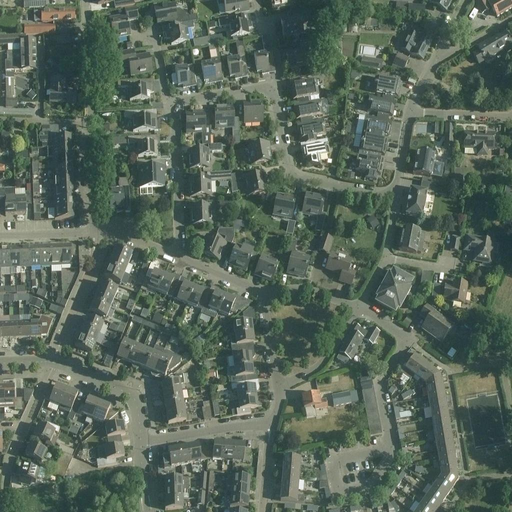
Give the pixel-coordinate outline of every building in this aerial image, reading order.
[(45,0),(39,0),(23,1),(24,10),(46,9),(45,0)] [(124,0),(114,2),(115,9),(134,7),(133,0),(124,0)] [(216,0),(218,7),(223,6),(225,16),(248,12),(245,0),(216,0)] [(270,0),(271,2),(272,10),(289,7),(287,0),(270,0)] [(431,5),(437,8),(446,13),(452,0),(425,0),(425,1),(431,4),(431,5)] [(478,0),(475,2),(482,14),(489,10),(482,0),(478,0)] [(485,0),(497,18),(511,8),(511,3),(510,0),(485,0)] [(390,13),(408,14),(423,16),(424,8),(408,6),(408,4),(396,3),(396,6),(391,6),(390,13)] [(154,6),(157,24),(176,21),(177,26),(192,23),(197,22),(196,17),(189,18),(179,11),(175,12),(174,6),(155,9),(154,6)] [(136,9),(126,11),(124,11),(125,17),(109,20),(113,40),(130,37),(127,23),(138,21),(136,9)] [(281,24),(282,31),(284,43),(284,39),(304,35),(302,26),(307,25),(304,10),(287,13),(288,23),(281,24)] [(74,23),(74,12),(41,12),(41,13),(34,13),(34,22),(41,22),(41,23),(74,23)] [(246,23),(245,18),(217,22),(218,28),(228,27),(230,39),(248,36),(247,30),(251,29),(250,23),(246,23)] [(194,30),(192,23),(177,26),(168,28),(169,34),(165,34),(166,39),(166,41),(170,40),(171,46),(189,43),(187,31),(194,30)] [(54,27),(24,28),(24,36),(54,36),(54,27)] [(419,31),(416,37),(411,34),(403,51),(410,55),(422,61),(433,38),(422,32),(419,31)] [(485,62),(486,65),(495,60),(493,57),(504,50),(503,48),(510,44),(505,34),(478,50),(478,51),(472,55),(478,66),(485,62)] [(0,46),(20,46),(20,52),(36,51),(35,42),(25,42),(24,37),(0,37),(0,46)] [(69,44),(69,37),(56,37),(57,45),(69,44)] [(273,64),(272,57),(269,37),(261,38),(264,54),(254,56),(257,74),(261,73),(262,75),(269,74),(267,65),(273,64)] [(208,39),(193,42),(194,50),(208,48),(209,47),(208,39)] [(235,80),(242,79),(241,76),(247,75),(246,67),(242,42),(235,43),(238,58),(226,60),(230,78),(234,77),(235,80)] [(286,55),(289,70),(312,65),(309,52),(314,51),(312,43),(300,46),(301,52),(286,55)] [(218,59),(216,46),(209,47),(208,48),(210,61),(218,59)] [(36,61),(36,51),(20,52),(6,53),(7,62),(12,62),(36,61)] [(149,56),(135,59),(133,52),(119,55),(122,69),(129,67),(130,77),(152,73),(152,72),(151,72),(148,57),(149,57),(149,56)] [(392,66),(394,67),(403,71),(409,60),(398,55),(392,66)] [(200,65),(202,73),(204,83),(204,85),(209,84),(216,83),(216,81),(221,80),(218,59),(210,61),(211,63),(200,65)] [(37,71),(36,61),(12,62),(7,62),(4,62),(5,72),(37,71)] [(188,77),(194,76),(192,66),(174,70),(176,77),(172,78),(171,79),(172,87),(177,86),(178,87),(182,87),(183,89),(190,88),(188,77)] [(383,95),(382,100),(392,102),(393,98),(398,98),(399,90),(400,90),(401,85),(402,84),(376,79),(373,93),(383,95)] [(13,80),(5,80),(6,87),(6,98),(5,108),(16,109),(16,98),(13,98),(13,80)] [(51,81),(50,104),(75,105),(75,93),(64,93),(64,81),(51,81)] [(152,88),(153,88),(153,87),(140,88),(139,82),(118,84),(118,89),(129,88),(129,102),(150,101),(149,94),(153,94),(153,92),(152,92),(152,88)] [(316,83),(300,85),(290,87),(290,88),(291,93),(292,93),(293,101),(297,101),(298,106),(308,104),(307,98),(318,97),(316,83)] [(378,114),(376,120),(387,122),(388,117),(392,118),(394,109),(395,104),(396,103),(392,102),(382,100),(370,98),(367,112),(378,114)] [(319,102),(308,104),(298,106),(293,107),(294,113),(295,113),(296,121),(301,120),(301,125),(312,124),(311,118),(322,116),(319,102)] [(261,103),(243,104),(244,125),(262,124),(261,103)] [(215,109),(215,119),(215,130),(233,129),(232,108),(215,109)] [(157,123),(157,118),(152,118),(152,112),(141,112),(141,113),(137,113),(124,113),(124,120),(132,119),(133,132),(133,133),(160,132),(159,123),(157,123)] [(201,134),(202,146),(211,145),(210,128),(204,129),(203,113),(186,114),(187,135),(201,134)] [(366,117),(362,137),(383,141),(384,136),(388,137),(390,129),(391,123),(392,124),(392,123),(387,122),(376,120),(366,117)] [(312,124),(301,125),(296,126),(296,127),(297,127),(297,132),(298,132),(300,141),(304,140),(305,145),(316,143),(315,138),(325,136),(323,122),(312,124)] [(46,149),(52,149),(71,149),(70,138),(58,139),(58,134),(56,134),(56,128),(41,127),(41,128),(43,128),(43,134),(42,134),(41,135),(40,136),(40,139),(40,141),(40,143),(41,144),(41,145),(43,145),(43,149),(41,149),(41,150),(46,149)] [(494,135),(487,135),(478,134),(478,135),(473,135),(474,134),(464,134),(463,150),(477,150),(477,157),(486,157),(487,151),(493,151),(494,135)] [(444,136),(444,149),(453,150),(453,136),(444,136)] [(358,157),(379,161),(380,156),(384,157),(386,148),(386,149),(388,143),(388,142),(383,141),(362,137),(359,151),(358,157)] [(155,138),(145,138),(127,139),(127,146),(137,146),(137,158),(156,158),(156,157),(156,151),(160,151),(159,144),(155,144),(155,138)] [(326,141),(316,143),(305,145),(300,146),(300,147),(301,152),(302,152),(303,160),(308,159),(309,165),(307,164),(307,165),(320,167),(318,158),(329,156),(326,141)] [(268,145),(259,147),(248,149),(251,166),(271,162),(268,145)] [(221,146),(218,146),(208,146),(208,152),(188,153),(188,170),(210,169),(209,153),(221,153),(221,146)] [(47,160),(52,159),(71,159),(71,149),(52,149),(46,149),(47,160)] [(417,152),(413,175),(416,176),(430,178),(441,179),(443,167),(433,165),(434,155),(417,152)] [(358,157),(355,168),(355,172),(366,174),(364,179),(376,181),(375,181),(376,176),(380,176),(382,168),(384,163),(384,162),(379,161),(358,157)] [(52,159),(53,170),(71,169),(71,159),(52,159)] [(151,163),(136,164),(136,171),(140,171),(141,187),(163,186),(162,169),(151,169),(151,163)] [(53,170),(53,180),(72,179),(71,169),(53,170)] [(231,183),(231,177),(231,174),(206,175),(207,180),(189,181),(190,198),(211,197),(210,184),(231,183)] [(242,175),(231,177),(231,183),(232,194),(239,193),(237,181),(243,180),(242,175)] [(265,176),(255,178),(244,180),(248,197),(268,194),(265,176)] [(53,180),(53,190),(72,189),(72,179),(53,180)] [(129,190),(126,180),(118,181),(119,190),(108,190),(109,204),(103,204),(104,212),(105,212),(104,211),(110,211),(116,210),(116,214),(124,214),(123,200),(130,200),(129,190)] [(405,215),(422,218),(427,193),(433,194),(435,186),(421,183),(420,191),(410,189),(408,200),(409,200),(408,205),(407,205),(405,215)] [(53,190),(54,200),(72,199),(72,189),(53,190)] [(15,194),(15,191),(14,190),(0,190),(0,207),(4,207),(5,217),(15,216),(14,194),(15,194)] [(15,191),(15,194),(14,194),(15,216),(26,216),(25,206),(31,206),(30,193),(24,194),(24,191),(15,191)] [(306,195),(302,215),(317,218),(315,232),(321,234),(326,215),(320,214),(323,198),(306,195)] [(277,196),(275,205),(273,216),(290,220),(292,209),(294,199),(277,196)] [(54,200),(54,210),(73,210),(72,199),(54,200)] [(211,208),(190,209),(191,226),(212,225),(211,208)] [(73,210),(54,210),(55,221),(73,220),(73,210)] [(285,235),(292,236),(295,224),(287,222),(285,235)] [(399,252),(416,255),(416,254),(421,255),(424,234),(420,233),(420,232),(403,229),(399,252)] [(223,243),(231,247),(234,240),(233,230),(218,231),(216,236),(225,239),(223,243)] [(206,237),(200,253),(219,261),(225,245),(206,237)] [(332,240),(324,237),(319,252),(326,254),(332,240)] [(450,252),(458,253),(460,239),(452,238),(450,252)] [(482,241),(467,239),(465,251),(476,253),(474,262),(482,263),(482,265),(489,266),(491,255),(496,255),(498,246),(482,243),(482,241)] [(290,242),(288,249),(286,259),(284,266),(289,267),(287,274),(304,279),(309,258),(294,254),(296,244),(290,242)] [(108,255),(107,258),(128,266),(132,256),(134,250),(122,245),(120,251),(115,249),(113,256),(110,255),(108,255)] [(237,246),(233,256),(229,265),(245,272),(249,261),(254,263),(257,255),(253,253),(237,246)] [(70,248),(60,249),(61,267),(71,267),(71,271),(77,270),(76,258),(71,258),(70,248)] [(29,249),(19,250),(20,269),(30,268),(29,249)] [(40,249),(29,249),(30,268),(40,268),(40,249)] [(50,249),(40,249),(40,268),(50,268),(50,249)] [(60,249),(50,249),(50,268),(61,267),(60,249)] [(0,269),(10,269),(9,250),(0,250),(0,269)] [(9,250),(10,269),(16,269),(16,275),(20,275),(20,269),(19,250),(9,250)] [(339,282),(351,286),(354,275),(347,272),(351,263),(331,256),(326,270),(342,275),(339,282)] [(263,257),(259,267),(255,276),(271,283),(279,263),(263,257)] [(110,262),(107,268),(130,278),(134,269),(128,266),(107,258),(107,259),(108,261),(110,262)] [(148,290),(157,294),(164,276),(158,274),(159,272),(158,270),(156,269),(157,265),(152,263),(145,279),(143,283),(142,287),(140,291),(146,293),(148,290)] [(130,278),(107,268),(105,274),(102,273),(100,274),(100,276),(120,285),(127,288),(130,278)] [(389,276),(383,287),(405,299),(411,288),(409,287),(411,283),(410,282),(393,272),(391,277),(389,276)] [(157,294),(172,300),(180,279),(173,276),(171,277),(170,279),(164,276),(157,294)] [(172,300),(186,306),(194,289),(188,286),(188,284),(188,282),(180,279),(172,300)] [(450,303),(463,305),(467,285),(454,283),(453,289),(449,289),(449,288),(445,287),(443,301),(450,302),(450,303)] [(94,290),(93,292),(113,301),(118,291),(101,284),(98,290),(96,289),(94,290)] [(431,299),(438,300),(440,287),(433,286),(431,299)] [(219,290),(217,290),(211,287),(210,291),(201,312),(200,315),(215,321),(218,314),(225,297),(219,295),(220,293),(219,290)] [(405,299),(383,287),(377,298),(379,299),(376,303),(395,313),(397,309),(399,310),(405,299)] [(200,291),(194,289),(186,306),(201,312),(210,291),(203,288),(200,289),(200,291)] [(95,297),(93,303),(110,310),(113,301),(93,292),(92,294),(93,296),(95,297)] [(252,304),(234,297),(232,298),(231,300),(225,297),(218,314),(227,318),(230,312),(235,315),(237,312),(241,313),(252,304)] [(110,310),(93,303),(90,309),(88,308),(86,309),(85,311),(106,319),(110,310)] [(433,338),(441,344),(453,327),(434,314),(434,313),(427,307),(420,317),(427,322),(421,330),(429,335),(433,337),(433,338)] [(233,325),(234,336),(252,333),(252,327),(254,327),(255,325),(253,309),(249,309),(241,316),(242,319),(237,319),(238,324),(233,325)] [(39,323),(29,323),(30,340),(41,340),(40,338),(47,338),(52,322),(41,317),(39,323)] [(85,322),(82,328),(99,335),(103,326),(83,317),(82,319),(83,321),(85,322)] [(131,322),(141,326),(143,322),(133,318),(131,322)] [(141,326),(151,330),(152,326),(143,322),(141,326)] [(19,323),(9,324),(9,341),(20,341),(19,323)] [(29,323),(19,323),(20,341),(30,340),(29,323)] [(0,324),(0,341),(9,341),(9,324),(0,324)] [(151,330),(160,334),(162,330),(152,326),(151,330)] [(339,354),(340,354),(337,359),(338,361),(344,365),(346,364),(349,360),(351,361),(363,340),(372,346),(379,334),(371,330),(369,334),(354,326),(350,333),(351,334),(339,354)] [(75,335),(75,336),(95,345),(99,335),(82,328),(80,335),(77,334),(75,335)] [(160,334),(170,338),(171,334),(162,330),(160,334)] [(200,336),(204,341),(211,336),(207,331),(200,336)] [(230,339),(231,353),(254,350),(254,345),(258,344),(257,341),(256,340),(253,340),(252,333),(234,336),(228,337),(228,339),(230,339)] [(171,334),(170,338),(179,342),(181,338),(171,334)] [(95,345),(75,336),(74,338),(75,340),(77,341),(74,348),(91,355),(95,345)] [(120,360),(126,363),(133,346),(123,342),(115,362),(117,363),(119,362),(120,360)] [(132,370),(134,370),(143,350),(133,346),(126,363),(133,365),(132,368),(132,370)] [(155,348),(152,354),(145,371),(151,373),(151,375),(151,377),(153,378),(164,352),(155,348)] [(139,368),(145,371),(152,354),(143,350),(134,370),(136,371),(138,370),(139,368)] [(231,353),(233,368),(252,366),(251,363),(253,362),(256,360),(254,350),(231,353)] [(115,353),(109,351),(103,366),(109,369),(115,353)] [(164,352),(153,378),(155,379),(157,378),(158,376),(164,378),(166,373),(168,374),(179,365),(180,360),(173,357),(172,355),(170,354),(168,353),(166,353),(164,352)] [(405,370),(414,377),(423,363),(414,357),(408,353),(395,371),(401,375),(405,370)] [(414,377),(425,384),(440,376),(423,363),(414,377)] [(230,379),(231,385),(258,382),(257,377),(255,375),(253,376),(252,366),(233,368),(235,379),(230,379)] [(425,384),(427,399),(444,396),(440,376),(425,384)] [(158,394),(159,396),(181,392),(180,386),(184,386),(182,377),(168,380),(169,383),(161,385),(162,392),(160,392),(158,394)] [(373,388),(372,382),(371,377),(359,380),(361,391),(373,388)] [(237,391),(238,400),(256,398),(255,392),(257,392),(259,390),(258,382),(231,385),(232,391),(237,391)] [(44,401),(60,407),(67,391),(56,386),(54,392),(49,390),(44,401)] [(14,388),(3,389),(4,409),(14,409),(14,411),(22,411),(21,400),(14,400),(14,388)] [(361,391),(362,396),(374,394),(373,388),(361,391)] [(73,422),(75,416),(80,404),(75,402),(78,395),(67,391),(59,410),(69,414),(67,419),(73,422)] [(163,398),(164,405),(182,402),(181,392),(159,396),(159,398),(161,399),(163,398)] [(331,397),(333,408),(351,405),(349,394),(331,397)] [(362,396),(363,402),(375,400),(374,394),(362,396)] [(314,408),(314,412),(327,409),(326,401),(319,402),(318,395),(301,398),(303,410),(314,408)] [(427,399),(429,409),(446,406),(444,396),(427,399)] [(256,398),(238,400),(239,411),(231,412),(232,417),(251,415),(250,410),(261,408),(261,406),(259,404),(257,405),(256,398)] [(91,423),(92,420),(99,404),(88,399),(85,407),(80,404),(75,416),(81,418),(82,416),(87,418),(85,424),(89,425),(91,423)] [(363,402),(364,408),(376,406),(375,400),(363,402)] [(162,414),(162,416),(184,412),(182,402),(164,405),(166,412),(163,412),(162,414)] [(104,423),(106,424),(117,415),(109,412),(110,408),(99,404),(92,420),(104,425),(104,423)] [(364,408),(365,414),(377,411),(376,406),(364,408)] [(429,409),(431,421),(447,418),(446,406),(429,409)] [(210,408),(203,409),(202,410),(204,423),(212,421),(210,408)] [(365,414),(367,420),(378,417),(377,411),(365,414)] [(184,412),(162,416),(162,418),(164,419),(167,419),(168,426),(185,423),(185,424),(191,423),(190,417),(185,418),(184,412)] [(117,415),(106,424),(107,427),(105,427),(107,439),(125,436),(123,424),(119,425),(117,415)] [(367,420),(368,426),(379,423),(378,417),(367,420)] [(431,421),(433,431),(449,428),(447,418),(431,421)] [(89,437),(100,427),(96,423),(85,433),(89,437)] [(368,426),(369,432),(381,429),(379,423),(368,426)] [(45,429),(38,426),(33,437),(50,445),(54,434),(57,435),(59,431),(47,425),(45,429)] [(433,431),(435,442),(451,439),(449,428),(433,431)] [(381,429),(369,432),(370,438),(382,435),(381,429)] [(435,442),(436,453),(453,450),(451,439),(435,442)] [(213,449),(205,448),(207,461),(212,461),(222,462),(224,444),(214,443),(213,449)] [(234,445),(224,444),(222,462),(233,463),(234,445)] [(25,456),(34,461),(41,464),(46,453),(30,445),(25,456)] [(245,446),(234,445),(233,463),(249,464),(251,451),(244,451),(245,446)] [(57,453),(61,454),(61,453),(71,457),(73,452),(60,446),(57,453)] [(198,446),(188,447),(191,465),(201,463),(201,462),(207,461),(205,448),(199,449),(198,446)] [(99,464),(97,464),(97,469),(117,466),(116,460),(124,459),(122,447),(97,451),(99,464)] [(188,447),(178,449),(181,467),(191,465),(188,447)] [(181,467),(178,449),(167,451),(168,456),(162,457),(164,470),(181,467)] [(436,453),(438,463),(455,460),(453,450),(436,453)] [(61,453),(61,454),(59,458),(71,463),(73,458),(71,457),(61,453)] [(59,458),(57,463),(68,468),(71,463),(59,458)] [(284,458),(283,470),(299,471),(300,460),(284,458)] [(438,463),(441,477),(458,481),(455,460),(438,463)] [(57,463),(54,468),(66,474),(68,468),(57,463)] [(38,472),(22,467),(18,479),(35,484),(37,479),(41,481),(43,480),(46,471),(39,468),(38,472)] [(66,474),(54,468),(52,474),(63,479),(66,474)] [(283,470),(282,480),(298,482),(299,471),(283,470)] [(403,483),(409,488),(415,480),(409,475),(403,483)] [(441,477),(433,488),(447,497),(458,481),(441,477)] [(232,478),(231,489),(249,490),(250,479),(232,478)] [(164,480),(164,490),(182,490),(182,480),(164,480)] [(282,480),(281,492),(297,493),(298,482),(282,480)] [(433,488),(427,497),(440,507),(447,497),(433,488)] [(231,489),(230,499),(248,500),(249,490),(231,489)] [(164,490),(164,501),(182,500),(182,490),(164,490)] [(297,493),(281,492),(280,502),(303,504),(304,498),(297,497),(297,493)] [(427,497),(420,506),(428,511),(436,511),(440,507),(427,497)] [(230,499),(229,511),(237,511),(238,510),(247,511),(247,510),(248,500),(230,499)] [(182,500),(164,501),(165,511),(182,511),(182,500)]
